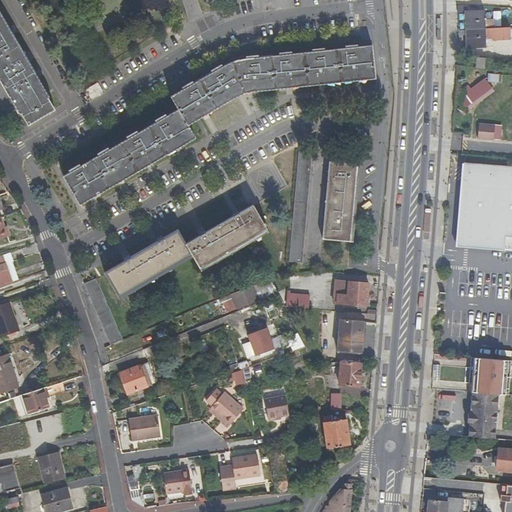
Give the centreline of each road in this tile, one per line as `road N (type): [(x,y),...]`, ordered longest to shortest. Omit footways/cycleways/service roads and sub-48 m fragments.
road 1 (primary): [(390,446),(403,423),(418,253),(429,0)]
road 2 (primary): [(415,0),(390,446)]
road 3 (residential): [(8,161),(220,30),(273,15),(378,6)]
road 4 (residential): [(57,257),(268,133),(322,125)]
road 5 (residential): [(122,511),(85,332),(57,257)]
road 6 (residential): [(310,263),(322,125)]
road 7 (residential): [(319,497),(193,511)]
